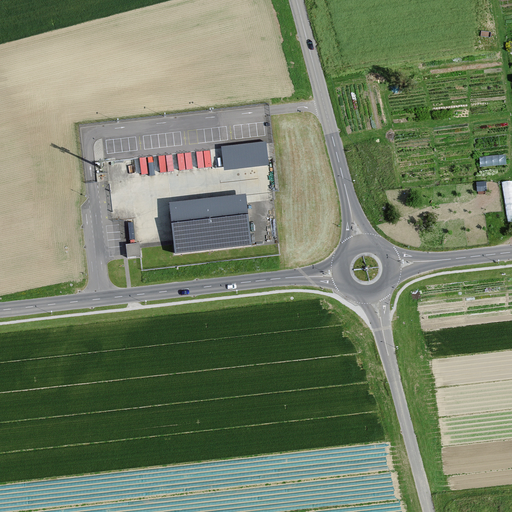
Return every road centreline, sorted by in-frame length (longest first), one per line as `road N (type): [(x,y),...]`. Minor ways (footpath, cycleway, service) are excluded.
road 1 (tertiary): [(337,273),(0,310)]
road 2 (tertiary): [(297,0),(360,242)]
road 3 (unclassified): [(372,297),(429,511)]
